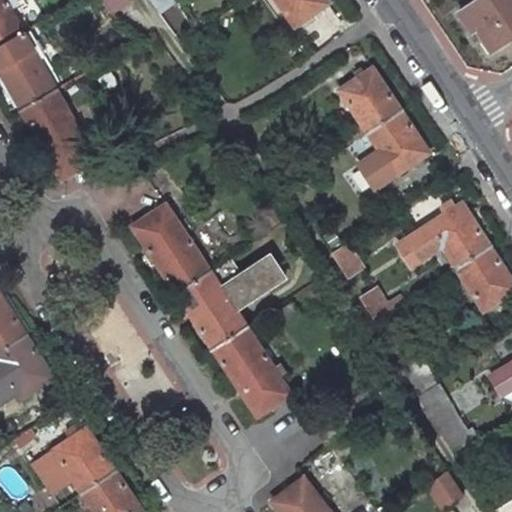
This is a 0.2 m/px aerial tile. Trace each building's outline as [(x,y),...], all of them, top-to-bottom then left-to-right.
[(0,0),(0,46),(21,34),(1,0),(0,0)] [(101,0),(112,14),(129,3),(127,0),(101,0)] [(149,0),(159,13),(175,3),(172,0),(149,0)] [(273,0),(293,28),(327,5),(323,0),(273,0)] [(511,0),(479,0),(459,13),(473,35),(488,57),(511,41),(511,0)] [(0,80),(20,114),(55,93),(21,34),(0,46),(0,80)] [(337,90),(358,123),(338,137),(343,144),(363,131),(365,133),(398,112),(371,68),(337,90)] [(59,182),(94,161),(55,93),(20,114),(59,182)] [(365,133),(392,176),(425,154),(398,112),(365,133)] [(459,199),(394,243),(408,263),(439,242),(455,264),(488,243),(459,199)] [(209,270),(163,203),(131,225),(176,292),(209,270)] [(455,264),(483,306),(511,286),(511,279),(488,243),(455,264)] [(351,268),(336,246),(321,256),(335,277),(351,268)] [(268,253),(238,274),(227,259),(226,257),(209,270),(176,292),(215,349),(247,328),(234,308),(283,275),(268,253)] [(349,299),(365,323),(381,313),(365,289),(349,299)] [(0,295),(0,350),(25,335),(0,295)] [(258,414),(291,392),(247,328),(215,349),(258,414)] [(0,403),(4,402),(0,395),(0,376),(3,375),(16,395),(20,399),(53,377),(25,335),(0,350),(0,403)] [(412,351),(394,362),(410,388),(428,376),(412,351)] [(511,359),(488,374),(500,394),(511,386),(511,359)] [(0,376),(0,395),(4,402),(16,395),(3,375),(0,376)] [(345,428),(336,413),(314,427),(324,442),(345,428)] [(304,422),(276,432),(286,462),(314,452),(304,422)] [(454,422),(439,431),(456,458),(471,448),(454,422)] [(90,424),(57,447),(36,461),(55,490),(76,476),(84,488),(118,466),(90,424)] [(84,488),(100,511),(140,511),(146,508),(118,466),(84,488)] [(430,481),(446,505),(465,493),(448,468),(430,481)] [(335,511),(305,472),(272,496),(284,511),(335,511)]
